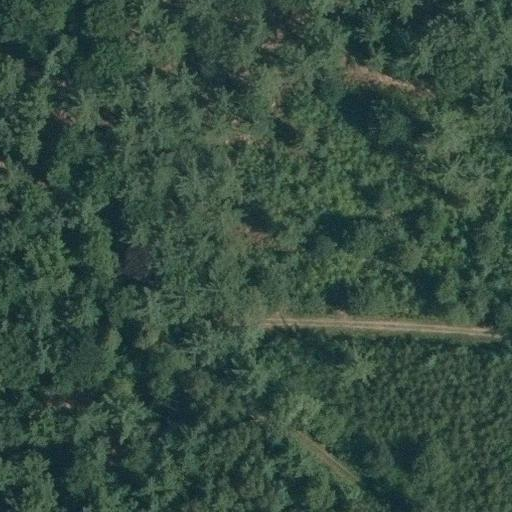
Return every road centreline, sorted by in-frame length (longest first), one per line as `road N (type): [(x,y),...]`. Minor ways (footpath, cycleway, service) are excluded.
road 1 (track): [(406,511),(168,316),(183,307),(511,337)]
road 2 (track): [(147,288),(106,511)]
road 3 (track): [(143,329),(0,342)]
